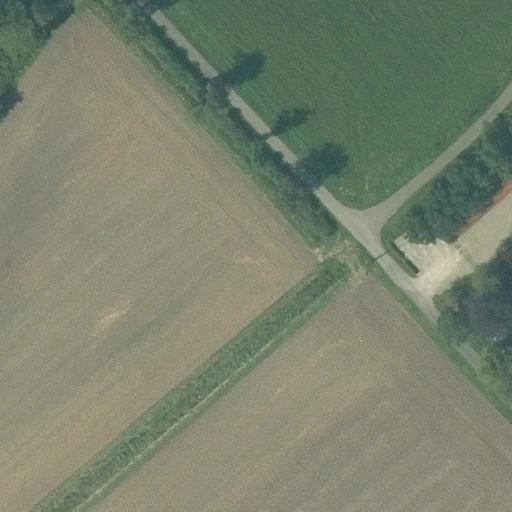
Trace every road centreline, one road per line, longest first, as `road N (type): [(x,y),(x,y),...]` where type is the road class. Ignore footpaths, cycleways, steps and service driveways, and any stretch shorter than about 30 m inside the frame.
road 1 (unclassified): [(362,233),(153,0)]
road 2 (unclassified): [(511,396),(362,233)]
road 3 (unclassified): [(362,233),(470,136),(511,83)]
